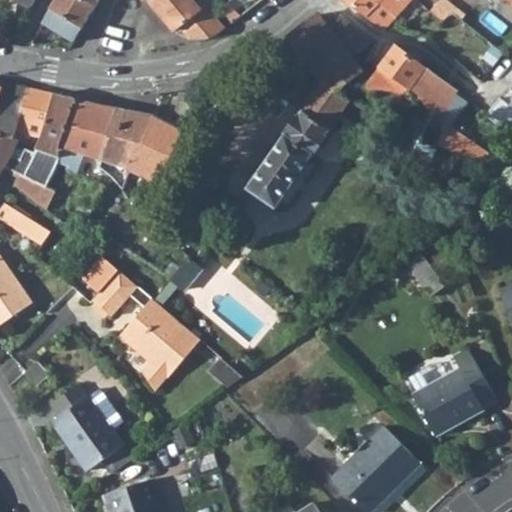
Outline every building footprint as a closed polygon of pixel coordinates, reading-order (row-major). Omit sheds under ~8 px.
[(32,41),(47,44),(52,29),(74,43),(96,6),(86,0),(54,0),(50,8),(32,41)] [(153,0),(150,3),(175,31),(181,26),(195,41),(196,41),(200,41),(202,41),(203,41),(205,41),(206,41),(208,41),(210,41),(211,40),(212,40),(214,39),(215,38),(222,33),(194,0),(153,0)] [(200,0),(194,0),(222,33),(225,30),(200,0)] [(344,0),(382,28),(407,0),(344,0)] [(288,37),(322,81),(339,93),(362,72),(352,58),(328,26),(317,14),(288,37)] [(340,15),(328,26),(352,58),(370,39),(340,15)] [(394,46),(379,69),(411,90),(413,92),(444,130),(439,143),(486,163),(488,157),(489,153),(450,125),(466,102),(454,93),(455,91),(418,63),(420,60),(409,52),(407,55),(394,46)] [(397,110),(411,90),(379,69),(365,89),(397,110)] [(316,90),(248,188),(276,208),(352,99),(351,98),(348,100),(339,93),(322,81),(316,90)] [(0,90),(0,132),(11,138),(12,135),(14,129),(27,88),(3,82),(0,90)] [(27,88),(14,129),(31,134),(28,148),(35,150),(39,152),(54,94),(27,88)] [(174,116),(187,121),(198,91),(183,91),(174,116)] [(57,170),(60,164),(74,98),(54,94),(39,152),(37,159),(57,170)] [(511,107),(499,97),(485,115),(507,132),(511,125),(511,107)] [(82,156),(101,161),(118,108),(74,98),(60,164),(71,168),(70,170),(77,173),(82,156)] [(118,108),(101,161),(116,165),(111,177),(121,189),(130,170),(154,116),(118,108)] [(154,116),(130,170),(160,184),(184,130),(154,116)] [(46,189),(57,170),(37,159),(39,152),(35,150),(28,148),(17,143),(19,138),(12,135),(11,138),(0,132),(0,161),(6,164),(24,175),(17,187),(44,209),(53,195),(45,191),(46,189)] [(130,200),(140,212),(146,204),(139,199),(140,198),(136,195),(130,200)] [(0,207),(0,217),(17,229),(27,216),(4,201),(0,207)] [(50,231),(27,216),(17,229),(40,245),(50,231)] [(202,267),(190,256),(189,256),(169,276),(169,277),(181,288),(202,267)] [(0,324),(31,303),(0,259),(0,324)] [(151,295),(118,269),(91,298),(110,315),(129,294),(144,305),(135,315),(135,321),(132,324),(130,322),(119,333),(149,360),(141,369),(154,388),(166,374),(167,375),(200,338),(151,295)] [(511,283),(496,290),(511,326),(511,283)] [(72,285),(48,310),(58,321),(84,295),(72,285)] [(410,389),(430,431),(493,400),(468,347),(452,353),(458,366),(410,389)] [(22,372),(35,384),(47,371),(35,359),(22,372)] [(102,460),(111,472),(132,458),(112,430),(124,421),(101,388),(89,397),(79,384),(53,403),(62,415),(53,421),(88,470),(102,460)] [(327,472),(363,509),(383,490),(382,487),(415,457),(380,421),(327,472)] [(105,492),(111,511),(164,511),(153,477),(105,492)] [(288,511),(316,511),(308,499),(288,511)]
